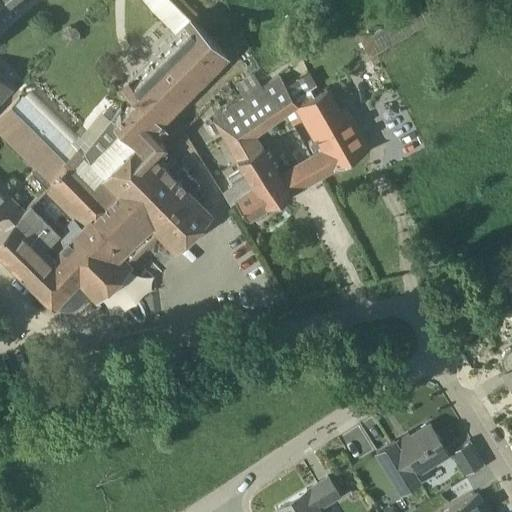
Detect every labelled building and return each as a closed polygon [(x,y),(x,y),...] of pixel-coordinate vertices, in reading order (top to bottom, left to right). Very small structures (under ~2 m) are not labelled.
[(90,145),(71,164),(50,184),(30,204),(23,211),(5,229),(0,233),(0,254),(54,307),(56,304),(60,307),(62,308),(64,309),(66,309),(69,309),(70,309),(72,308),(74,308),(77,306),(78,305),(91,292),(96,298),(130,264),(125,259),(155,228),(174,248),(210,212),(190,192),(197,185),(199,183),(182,166),(173,175),(159,161),(168,152),(160,144),(164,141),(157,134),(165,126),(158,119),(225,51),(195,21),(201,15),(185,0),(143,0),(153,10),(175,33),(123,85),(136,98),(124,110),(121,108),(90,145)] [(0,0),(0,98),(2,97),(3,80),(0,77),(0,12),(7,6),(14,0),(0,0)] [(368,56),(410,31),(428,21),(420,7),(406,15),(364,39),(360,41),(359,42),(368,56)] [(267,205),(321,174),(331,169),(319,148),(283,169),(259,132),(287,114),(294,126),(303,121),(306,119),(298,104),(279,75),(263,85),(255,73),(236,85),(244,97),(212,118),(253,187),(235,197),(249,220),(269,208),(267,205)] [(330,88),(298,104),(306,119),(303,121),(319,148),(331,169),(334,166),(336,170),(340,171),(348,166),(348,163),(346,160),(369,147),(343,104),(339,105),(330,88)] [(0,134),(50,184),(71,164),(11,105),(0,116),(0,134)] [(0,224),(5,229),(23,211),(0,187),(0,224)] [(505,370),(503,371),(502,372),(511,387),(511,386),(511,346),(510,347),(507,348),(504,350),(502,353),(501,356),(500,360),(501,363),(502,365),(505,370)] [(416,473),(448,454),(429,423),(396,443),(394,440),(375,451),(400,491),(420,479),(416,473)] [(322,511),(320,508),(340,496),(328,476),(315,483),(316,484),(307,490),(307,489),(275,508),(278,511),(322,511)] [(488,511),(477,493),(444,511),(488,511)]
